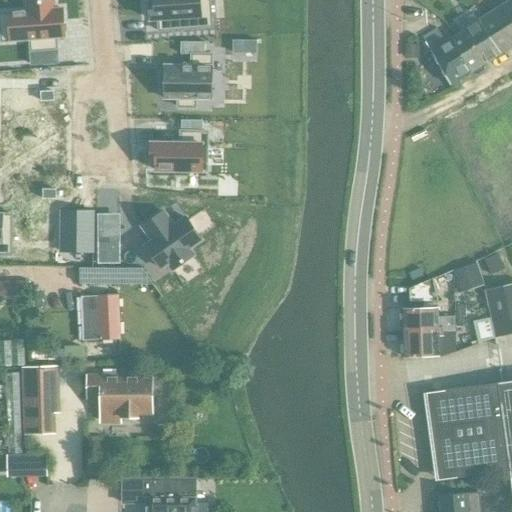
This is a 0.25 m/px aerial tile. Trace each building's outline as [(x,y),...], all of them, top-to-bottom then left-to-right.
[(28,12),(0,13),(0,26),(1,42),(30,39),(31,51),(57,49),(56,38),(64,37),(62,9),(54,10),(53,0),(48,0),(27,2),(28,12)] [(154,0),(149,1),(150,20),(158,19),(159,31),(212,27),(209,0),(154,0)] [(511,0),(510,0),(453,36),(463,52),(459,56),(469,72),(476,75),(483,71),(484,63),(511,45),(511,0)] [(449,84),(469,72),(459,56),(463,52),(453,36),(444,41),(436,29),(423,37),(430,50),(430,51),(449,84)] [(160,72),(159,88),(165,88),(165,99),(178,99),(178,107),(195,107),(195,99),(211,99),(212,54),(192,54),(192,66),(165,66),(165,72),(160,72)] [(181,144),(151,143),(151,163),(156,163),(156,170),(207,171),(207,132),(181,132),(181,144)] [(164,212),(142,227),(153,243),(147,248),(162,269),(168,264),(172,270),(194,255),(190,249),(201,240),(185,218),(174,226),(164,212)] [(82,213),(82,221),(94,222),(94,213),(82,213)] [(0,254),(11,255),(12,215),(0,214),(0,254)] [(107,251),(99,251),(99,263),(107,263),(107,251)] [(498,253),(484,260),(491,276),(505,269),(498,253)] [(476,262),(453,271),(458,286),(481,277),(476,262)] [(142,268),(79,268),(80,285),(153,285),(142,268)] [(420,268),(409,272),(412,281),(424,276),(420,268)] [(433,279),(422,283),(409,289),(410,303),(437,302),(433,279)] [(26,280),(25,280),(7,281),(7,295),(26,294),(26,280)] [(492,318),(473,322),(478,344),(496,337),(511,333),(511,282),(485,289),(492,318)] [(83,341),(119,339),(117,295),(81,297),(83,341)] [(409,308),(402,308),(403,333),(442,331),(455,330),(455,317),(439,317),(438,307),(409,308)] [(442,331),(403,333),(405,358),(439,357),(456,352),(455,332),(455,330),(442,331)] [(0,366),(25,366),(24,341),(0,341),(0,366)] [(23,368),(26,435),(55,434),(54,413),(58,413),(57,367),(23,368)] [(122,416),(153,415),(152,375),(87,375),(88,400),(101,400),(101,425),(122,424),(122,416)] [(511,380),(429,392),(439,405),(432,410),(441,422),(434,427),(437,444),(445,448),(439,461),(447,465),(440,480),(509,470),(511,490),(511,380)] [(182,479),(122,479),(122,503),(123,503),(123,501),(146,501),(145,511),(208,511),(209,504),(194,504),(194,479),(182,479)] [(480,511),(479,493),(439,496),(440,511),(480,511)]
